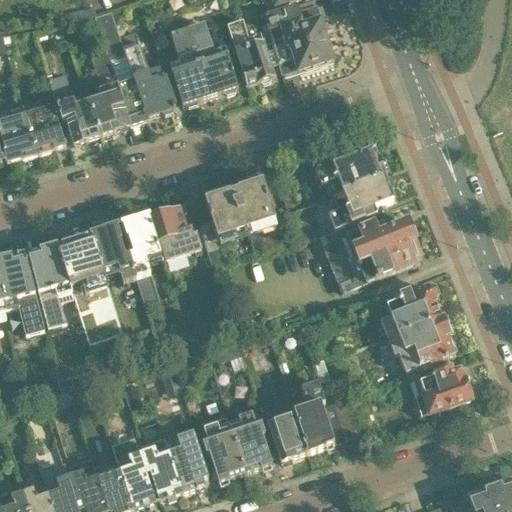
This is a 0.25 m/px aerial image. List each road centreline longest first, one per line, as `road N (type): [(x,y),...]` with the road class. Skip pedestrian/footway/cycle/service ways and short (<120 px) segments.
road 1 (residential): [(0,216),(389,94),(423,97)]
road 2 (secondary): [(511,318),(423,97)]
road 3 (residential): [(291,511),(511,436)]
